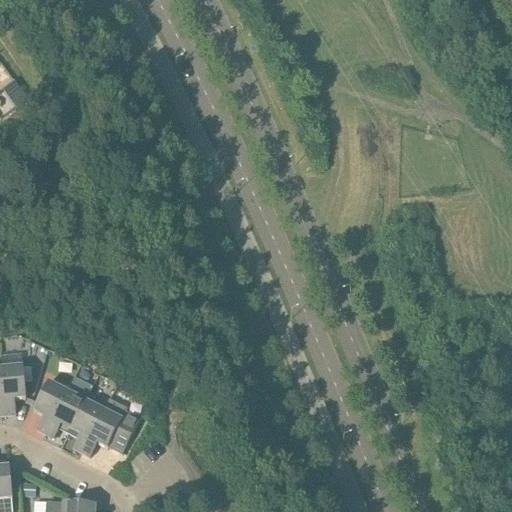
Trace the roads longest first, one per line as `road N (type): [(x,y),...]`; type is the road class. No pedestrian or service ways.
road 1 (secondary): [(156,0),(243,173),(383,511)]
road 2 (secondary): [(421,511),(279,163),(202,0)]
road 3 (residential): [(126,511),(124,498),(44,449),(0,433)]
